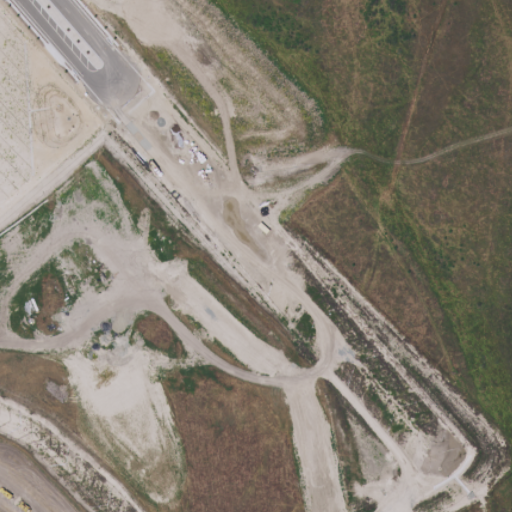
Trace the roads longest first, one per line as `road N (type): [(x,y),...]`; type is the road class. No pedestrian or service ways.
road 1 (track): [(176,0),(304,111),(392,297),(390,317),(431,382),(510,428),(478,511)]
road 2 (track): [(453,0),(476,160),(476,221),(392,297)]
road 3 (track): [(510,428),(476,221),(424,239)]
road 4 (secondary): [(12,0),(110,113)]
road 5 (track): [(424,239),(367,244),(297,277)]
road 6 (track): [(315,298),(344,272),(424,239)]
road 7 (secondary): [(131,94),(50,0)]
